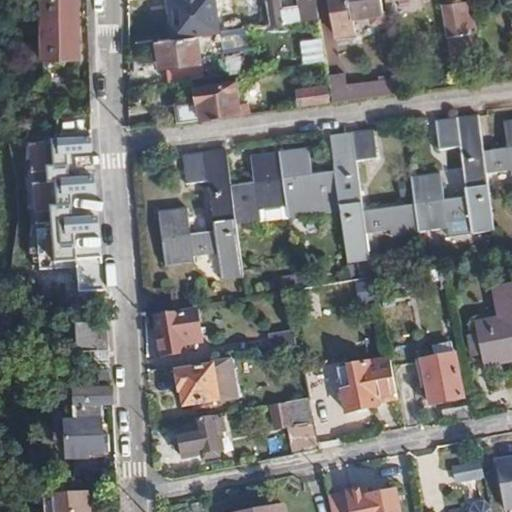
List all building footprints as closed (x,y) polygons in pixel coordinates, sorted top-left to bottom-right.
[(80,63),(79,0),(44,0),(43,62),(80,63)] [(320,21),(316,0),(298,0),(300,9),(283,12),(280,0),(278,0),(269,1),(273,28),(320,21)] [(387,23),(382,0),(332,0),(340,42),(356,40),(352,18),(373,16),(374,25),(387,23)] [(273,28),(269,1),(251,4),(254,30),(273,28)] [(478,36),(473,5),(445,9),(451,40),(478,36)] [(210,36),(214,36),(210,13),(189,15),(192,38),(210,36)] [(189,15),(166,17),(170,41),(192,38),(189,15)] [(166,17),(128,19),(128,47),(158,43),(170,41),(166,17)] [(170,41),(158,43),(161,67),(167,67),(169,84),(201,79),(198,48),(212,47),(210,36),(192,38),(170,41)] [(454,62),(482,57),(481,52),(478,36),(451,40),(454,62)] [(482,57),(486,85),(511,81),(511,48),(481,52),(482,57)] [(334,104),(399,96),(397,83),(351,88),(348,75),(330,78),(334,104)] [(240,85),(200,90),(202,103),(179,106),(181,123),(204,120),(204,121),(253,115),(252,105),(243,106),(240,85)] [(330,103),(328,89),(300,93),(301,106),(330,103)] [(511,125),(505,127),(506,151),(485,153),(481,119),(437,125),(441,154),(462,151),(467,199),(444,202),(440,178),(413,182),(416,207),(363,213),(357,168),(377,164),(374,135),(330,141),(335,175),(312,178),(307,154),(252,161),(255,187),(230,190),(226,156),(182,162),(185,189),(207,188),(213,236),(192,239),(189,214),(159,218),(166,270),(195,266),(195,262),(217,259),(220,284),(242,281),(234,213),(258,210),(260,227),(287,223),(286,211),(314,207),(314,202),(338,198),(346,268),(369,264),(365,238),(388,235),(390,240),(447,231),(447,226),(470,223),(472,236),(494,232),(488,177),(509,175),(510,180),(511,179),(511,125)] [(403,286),(400,274),(378,277),(381,290),(403,286)] [(363,305),(378,300),(371,278),(356,282),(363,305)] [(483,366),(511,360),(511,285),(495,288),(501,319),(476,324),(483,366)] [(203,338),(200,312),(158,319),(163,358),(186,353),(185,342),(203,338)] [(108,362),(105,322),(75,327),(80,358),(95,356),(96,363),(108,362)] [(269,334),(271,352),(296,347),(293,329),(269,334)] [(457,357),(424,363),(431,405),(465,398),(457,357)] [(381,402),(400,399),(393,360),(340,370),(345,413),(381,406),(381,402)] [(233,399),(227,364),(178,371),(184,407),(233,399)] [(111,408),(110,391),(73,393),(73,409),(78,410),(80,454),(105,453),(104,424),(107,423),(106,408),(111,408)] [(298,427),(314,424),(310,399),(293,402),(298,427)] [(184,455),(184,458),(223,453),(220,437),(227,436),(225,421),(197,424),(197,432),(181,434),(182,437),(178,441),(180,452),(184,455)] [(506,510),(511,509),(511,458),(497,461),(506,510)] [(482,460),(453,467),(457,485),(486,478),(482,460)] [(366,488),(328,495),(330,511),(400,511),(396,490),(367,496),(366,488)] [(86,511),(84,496),(40,503),(42,511),(86,511)]
